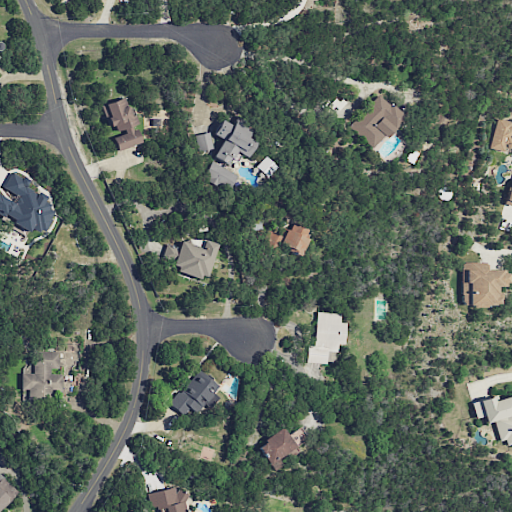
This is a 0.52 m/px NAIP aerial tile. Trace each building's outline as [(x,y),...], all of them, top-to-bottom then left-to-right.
[(403,117),(377,94),(348,126),(374,149),(403,117)] [(116,151),(141,144),(136,126),(137,126),(132,106),(127,108),(124,98),(103,104),(111,135),(112,135),(116,151)] [(511,131),(511,122),(495,119),(489,149),(508,153),(511,131)] [(213,158),(228,164),(234,151),(247,157),(254,142),(246,138),(250,129),(233,121),(231,125),(219,120),(213,135),(221,139),(213,158)] [(194,136),(199,152),(213,148),(208,132),(194,136)] [(202,176),(228,190),(236,175),(210,161),(202,176)] [(0,214),(29,232),(32,227),(42,233),(55,210),(43,203),(46,198),(25,185),(27,182),(11,172),(1,189),(0,191),(0,214)] [(511,187),(511,190),(507,190),(503,203),(507,205),(511,204),(511,187)] [(296,258),(309,230),(294,223),(290,231),(285,229),(282,237),(268,231),(263,242),(296,258)] [(217,244),(204,240),(202,248),(180,241),(178,248),(166,244),(159,265),(205,279),(217,244)] [(483,263),(461,263),(461,306),(496,306),(496,287),(504,287),(504,270),(483,270),(483,263)] [(314,346),(307,345),(306,362),(334,364),(335,344),(343,344),(344,323),(339,322),(339,313),(315,312),(314,346)] [(59,352),(31,351),(31,373),(21,373),(21,390),(26,390),(26,408),(50,408),(51,391),(61,391),(62,374),(50,374),(50,368),(58,368),(59,352)] [(183,415),(188,408),(198,415),(218,385),(195,369),(169,406),(183,415)] [(471,402),(475,419),(483,417),(485,423),(495,421),(502,447),(511,444),(511,395),(496,399),(496,396),(471,402)] [(273,471),(282,466),(277,458),(295,448),(284,429),(257,444),(273,471)] [(0,510),(18,492),(0,474),(0,510)] [(147,493),(151,510),(162,507),(162,511),(188,511),(184,491),(176,493),(175,487),(147,493)]
